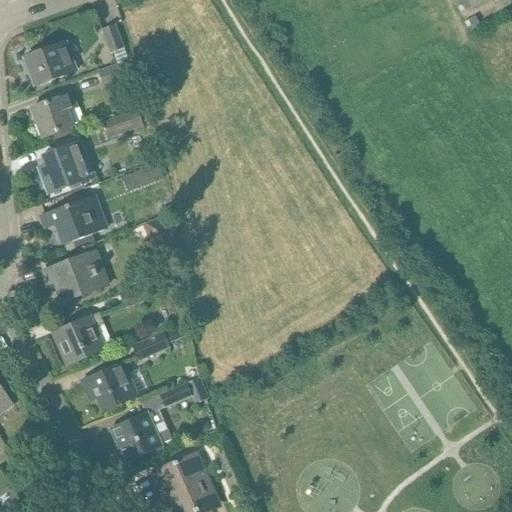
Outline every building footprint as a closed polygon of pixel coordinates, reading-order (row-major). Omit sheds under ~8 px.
[(101,30),(110,53),(124,48),(115,25),(101,30)] [(24,59),(35,87),(76,72),(66,43),(24,59)] [(104,84),(128,75),(123,63),(99,72),(104,84)] [(71,94),(50,102),(32,109),(43,138),(72,127),(66,111),(76,107),(71,94)] [(136,111),(105,122),(110,136),(141,124),(136,111)] [(43,156),(44,157),(47,167),(39,169),(49,194),(89,179),(83,162),(87,160),(81,142),(43,156)] [(128,192),(164,179),(158,164),(123,177),(128,192)] [(60,209),(41,216),(46,229),(56,226),(63,244),(64,246),(66,245),(68,252),(75,249),(91,243),(95,242),(93,236),(97,234),(109,230),(96,196),(84,200),(60,209)] [(161,217),(143,224),(148,239),(167,232),(161,217)] [(79,258),(43,272),(48,285),(55,283),(63,303),(109,285),(91,243),(75,249),(79,258)] [(125,308),(152,298),(147,285),(120,295),(125,308)] [(105,350),(96,329),(105,325),(99,313),(53,334),(59,345),(61,344),(69,364),(67,365),(68,367),(105,350)] [(139,360),(169,347),(163,334),(133,348),(139,360)] [(116,367),(81,383),(87,395),(90,403),(97,400),(103,412),(130,400),(139,396),(130,376),(129,374),(125,364),(117,368),(116,367)] [(185,385),(148,401),(152,412),(111,430),(125,463),(163,447),(154,426),(163,422),(159,411),(165,408),(166,408),(191,397),(185,385)] [(0,414),(13,406),(0,387),(0,414)] [(196,454),(154,473),(165,498),(173,495),(180,511),(209,511),(211,511),(220,508),(208,481),(196,454)]
